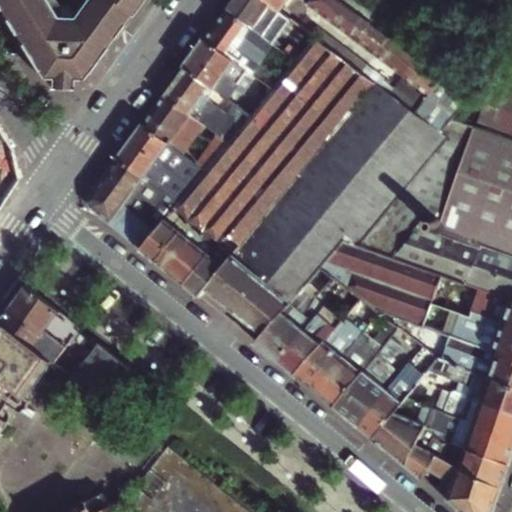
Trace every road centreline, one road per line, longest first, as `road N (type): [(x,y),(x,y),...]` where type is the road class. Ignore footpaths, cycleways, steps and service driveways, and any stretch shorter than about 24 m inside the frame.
road 1 (residential): [(416,511),(39,199)]
road 2 (residential): [(184,0),(61,167)]
